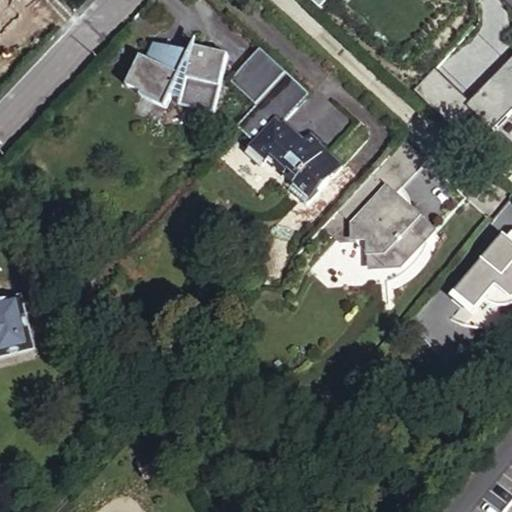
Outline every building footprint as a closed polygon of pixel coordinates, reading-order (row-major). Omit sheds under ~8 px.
[(306,0),(318,10),(327,0),(306,0)] [(153,46),(145,62),(152,65),(160,48),(153,46)] [(152,65),(145,62),(139,58),(125,88),(139,95),(138,99),(163,111),(168,98),(180,101),(179,106),(213,114),(226,56),(193,48),(190,54),(160,48),(152,65)] [(454,82),(432,104),(453,125),(469,109),(467,108),(511,62),(511,54),(471,98),(454,82)] [(511,62),(467,108),(469,109),(491,131),(511,108),(511,62)] [(454,82),(436,64),(414,87),(432,104),(454,82)] [(287,78),(239,129),(257,144),(250,152),(266,167),(272,159),(297,181),(292,187),(310,203),(343,167),(309,136),(303,142),(282,123),(289,117),(308,97),(287,78)] [(303,142),(309,136),(289,117),(282,123),(303,142)] [(408,212),(407,211),(403,215),(396,208),(400,204),(393,198),(400,190),(424,165),(403,145),(325,227),(341,242),(356,242),(370,242),(369,256),(369,271),(385,272),(400,272),(425,246),(434,237),(408,212)] [(400,190),(393,198),(400,204),(396,208),(403,215),(407,211),(408,212),(411,210),(405,198),(400,190)] [(462,309),(451,321),(452,322),(459,326),(467,329),(488,305),(501,316),(498,320),(504,330),(510,329),(511,327),(511,245),(510,244),(507,241),(454,302),(462,309)] [(370,242),(356,242),(356,244),(357,248),(360,252),(364,255),(367,256),(369,256),(370,242)] [(385,272),(386,286),(391,284),(399,281),(403,278),(410,273),(416,267),(421,259),(426,252),(427,248),(425,246),(400,272),(385,272)] [(0,355),(0,356),(31,347),(35,346),(22,296),(0,301),(0,355)] [(488,305),(467,329),(467,330),(476,332),(484,333),(493,333),(497,332),(504,330),(498,320),(501,316),(488,305)] [(511,511),(511,491),(493,511),(511,511)]
